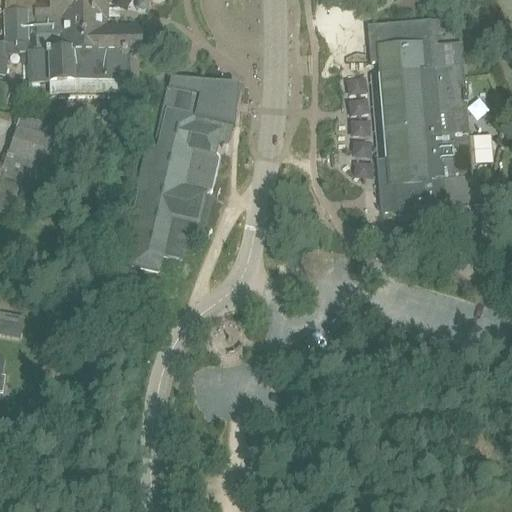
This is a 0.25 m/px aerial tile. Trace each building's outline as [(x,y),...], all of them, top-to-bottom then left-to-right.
[(27,57),(28,89),(51,88),(51,89),(139,87),(138,66),(140,66),(139,28),(107,29),(105,0),(49,0),(50,8),(35,8),(35,16),(4,17),(5,47),(0,47),(0,79),(4,80),(8,60),(19,59),(19,57),(27,57)] [(467,208),(465,182),(473,181),(466,106),(467,106),(466,95),(465,95),(463,69),(434,72),(430,24),(367,30),(370,67),(383,65),(392,163),(378,164),(383,216),(467,208)] [(169,95),(166,94),(159,125),(163,126),(157,151),(151,150),(143,187),(142,187),(134,220),(137,221),(126,269),(158,276),(161,260),(181,264),(185,249),(189,250),(191,239),(202,241),(211,202),(204,200),(204,199),(212,195),(220,161),(214,159),(218,144),(227,146),(231,129),(235,129),(235,120),(236,111),(234,111),(236,87),(171,80),(169,95)] [(17,110),(17,94),(1,95),(1,111),(17,110)] [(53,172),(66,137),(20,120),(2,169),(0,167),(0,194),(13,200),(23,175),(42,183),(47,170),(53,172)] [(24,318),(0,314),(0,337),(21,340),(24,318)] [(4,407),(16,408),(18,391),(7,390),(4,407)]
